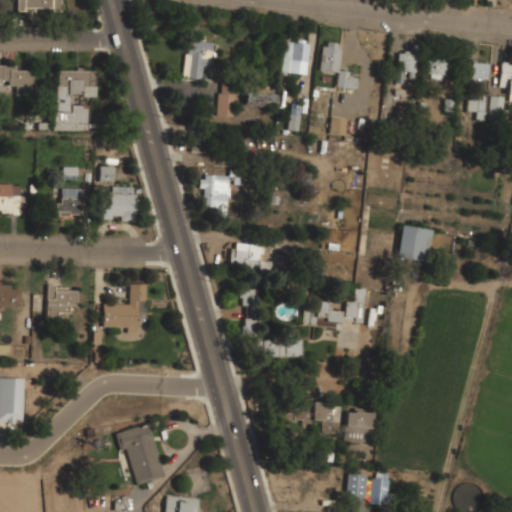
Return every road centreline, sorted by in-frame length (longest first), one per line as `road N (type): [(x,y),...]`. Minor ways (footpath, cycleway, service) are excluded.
road 1 (secondary): [(111,0),(254,511)]
road 2 (residential): [(511,28),(248,0)]
road 3 (residential): [(221,386),(104,383),(28,453),(0,454)]
road 4 (residential): [(182,250),(0,244)]
road 5 (residential): [(123,38),(0,37)]
